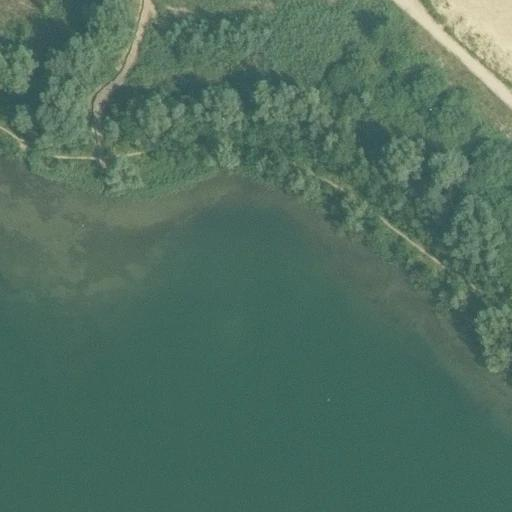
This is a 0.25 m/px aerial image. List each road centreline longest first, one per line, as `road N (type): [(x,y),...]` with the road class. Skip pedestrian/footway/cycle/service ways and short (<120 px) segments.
road 1 (residential): [(192,51),(242,57),(326,89),(438,178)]
road 2 (residential): [(488,0),(438,178)]
road 3 (track): [(406,0),(511,103)]
